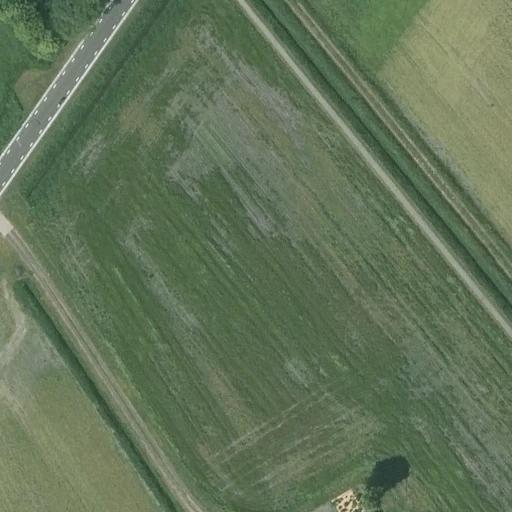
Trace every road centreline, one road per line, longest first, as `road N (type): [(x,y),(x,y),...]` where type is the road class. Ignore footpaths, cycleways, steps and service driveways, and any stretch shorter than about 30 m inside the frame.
road 1 (track): [(0,219),(198,511)]
road 2 (tertiary): [(0,174),(123,0)]
